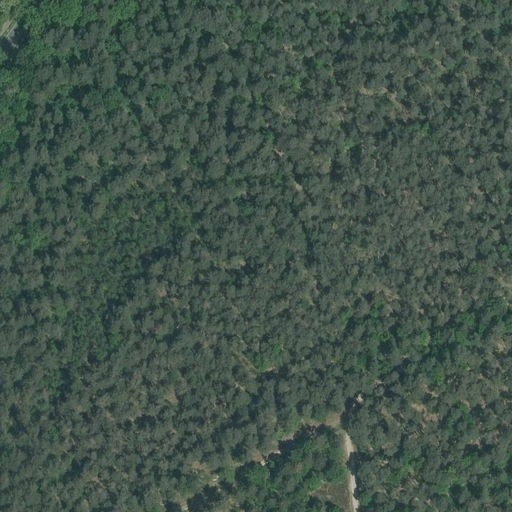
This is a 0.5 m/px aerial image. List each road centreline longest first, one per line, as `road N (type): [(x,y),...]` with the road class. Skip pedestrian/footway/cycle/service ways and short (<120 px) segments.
road 1 (track): [(356,416),(177,511)]
road 2 (track): [(371,511),(511,465)]
